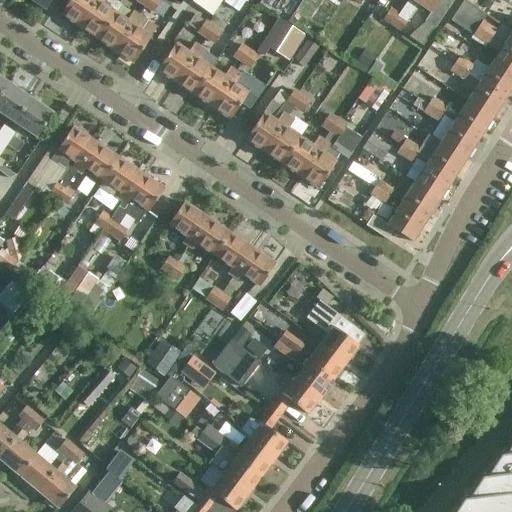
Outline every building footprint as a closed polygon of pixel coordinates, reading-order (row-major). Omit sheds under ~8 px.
[(28,0),(45,11),(51,0),(28,0)] [(70,0),(61,14),(79,26),(97,0),(70,0)] [(97,0),(79,26),(97,39),(115,13),(121,4),(115,0),(97,0)] [(144,8),(149,0),(137,0),(135,3),(144,8)] [(149,0),(144,8),(153,14),(162,0),(149,0)] [(226,0),(225,2),(247,17),(255,6),(245,0),(226,0)] [(390,26),(400,32),(418,5),(430,13),(424,22),(435,29),(454,0),(408,0),(399,14),(390,26)] [(463,0),(458,9),(511,43),(511,31),(500,24),(496,30),(483,22),(487,15),(463,0)] [(390,26),(399,14),(390,8),(382,20),(390,26)] [(494,61),(511,73),(511,43),(458,9),(450,22),(487,46),(488,44),(500,52),(494,61)] [(97,39),(115,51),(139,16),(134,13),(128,22),(115,13),(97,39)] [(156,28),(139,16),(115,51),(133,64),(151,38),(150,37),(156,28)] [(269,48),(289,62),(305,36),(278,19),(256,52),(263,57),(269,48)] [(206,20),(197,33),(206,39),(215,26),(206,20)] [(215,26),(206,39),(214,45),(223,32),(215,26)] [(307,40),(293,60),(304,68),(318,48),(307,40)] [(158,70),(176,83),(201,47),(195,43),(189,52),(176,43),(158,70)] [(241,64),(250,50),(241,45),(232,58),(241,64)] [(176,83),(194,95),(212,68),(213,68),(219,59),(201,47),(176,83)] [(250,50),(241,64),(250,70),(259,56),(250,50)] [(472,65),(459,56),(454,64),(506,98),(511,88),(511,73),(494,61),(489,70),(474,61),(472,65)] [(467,102),(493,119),(506,98),(454,64),(445,59),(441,66),(450,71),(449,72),(462,81),(459,85),(473,94),(467,102)] [(194,95),(212,107),(236,71),(230,67),(224,76),(213,68),(212,68),(194,95)] [(236,71),(212,107),(230,119),(241,104),(250,109),(250,110),(258,99),(265,88),(242,72),(241,74),(236,71)] [(0,78),(0,100),(10,86),(0,78)] [(371,79),(357,99),(377,112),(391,92),(371,79)] [(25,95),(10,86),(0,100),(0,113),(8,119),(25,95)] [(294,109),(303,96),(293,89),(284,103),(294,109)] [(37,138),(38,138),(53,114),(25,95),(8,119),(37,138)] [(303,96),(294,109),(302,115),(311,101),(303,96)] [(454,123),(479,139),(493,119),(467,102),(462,111),(449,102),(446,105),(433,97),(428,106),(442,115),(454,123)] [(412,106),(437,123),(442,115),(428,106),(417,98),(412,106)] [(289,116),(283,113),(283,112),(276,122),(264,113),(246,140),(264,152),(289,116)] [(330,133),(339,120),(329,114),(321,127),(330,133)] [(264,152),(282,165),(300,138),(288,129),(294,120),(289,116),(264,152)] [(339,120),(330,133),(337,138),(346,125),(339,120)] [(441,143),(466,160),(479,139),(454,123),(441,143)] [(3,125),(0,129),(0,156),(15,133),(3,125)] [(57,200),(66,187),(77,171),(78,171),(96,144),(73,128),(58,151),(51,146),(29,179),(49,193),(48,194),(57,200)] [(282,165),(300,177),(325,140),(319,136),(312,146),(300,138),(282,165)] [(362,148),(380,160),(388,148),(370,136),(362,148)] [(428,164),(453,180),(466,160),(441,143),(435,152),(422,144),(419,147),(405,139),(401,146),(415,156),(428,164)] [(300,177),(318,189),(336,163),(334,161),(340,153),(330,146),(331,144),(325,140),(300,177)] [(86,169),(104,180),(119,159),(96,144),(78,171),(82,174),(86,169)] [(415,156),(401,146),(396,154),(411,163),(415,156)] [(363,149),(356,159),(365,166),(372,155),(363,149)] [(117,198),(122,202),(141,174),(119,159),(104,180),(121,192),(117,198)] [(439,201),(453,180),(428,164),(414,184),(439,201)] [(149,211),(164,189),(141,174),(113,216),(102,231),(119,242),(128,230),(119,224),(125,215),(138,223),(147,210),(149,211)] [(374,187),(389,197),(394,189),(379,180),(374,187)] [(414,184),(401,205),(426,221),(439,201),(414,184)] [(66,187),(57,200),(66,206),(75,193),(66,187)] [(383,205),(389,197),(374,187),(368,196),(383,205)] [(184,244),(188,247),(208,219),(185,203),(169,226),(188,238),(184,244)] [(394,230),(412,242),(426,221),(401,205),(388,225),(373,215),(367,225),(388,239),(394,230)] [(101,231),(102,231),(113,216),(103,209),(88,233),(96,238),(101,231)] [(197,244),(215,256),(230,234),(208,219),(188,247),(193,250),(197,244)] [(229,275),(233,278),(252,249),(230,234),(215,256),(233,268),(229,275)] [(242,275),(260,287),(275,265),(252,249),(233,278),(238,280),(242,275)] [(169,276),(178,262),(168,257),(160,271),(169,276)] [(178,262),(169,276),(177,282),(186,267),(178,262)] [(53,304),(81,323),(91,316),(106,292),(119,272),(109,265),(99,280),(78,265),(67,282),(53,304)] [(52,305),(53,304),(67,282),(43,267),(28,289),(52,305)] [(214,306),(223,293),(213,287),(205,300),(214,306)] [(320,344),(347,363),(359,346),(358,345),(365,335),(327,306),(333,298),(322,289),(315,298),(318,301),(306,318),(328,334),(320,344)] [(223,293),(214,306),(223,312),(231,298),(223,293)] [(239,322),(255,302),(245,294),(229,314),(239,322)] [(25,304),(12,319),(32,335),(44,320),(25,304)] [(3,329),(0,332),(0,355),(14,339),(3,329)] [(279,340),(334,380),(347,363),(320,344),(313,354),(296,341),(285,333),(279,340)] [(230,340),(211,365),(228,379),(248,353),(230,340)] [(296,378),(321,396),(334,380),(279,340),(274,346),(286,355),(303,368),(296,378)] [(88,408),(113,379),(105,372),(80,402),(88,408)] [(155,397),(175,411),(190,391),(170,377),(155,397)] [(270,406),(269,408),(280,416),(282,414),(291,402),(308,414),(321,396),(296,378),(283,395),(280,393),(270,406)] [(134,413),(140,417),(149,405),(143,401),(134,413)] [(0,457),(28,424),(36,414),(26,406),(17,417),(20,420),(9,433),(0,425),(0,457)] [(244,438),(248,441),(248,440),(274,459),(287,442),(270,430),(279,418),(280,416),(269,408),(268,409),(259,421),(258,421),(248,418),(238,430),(244,438)] [(44,421),(36,414),(28,424),(35,430),(38,427),(44,421)] [(274,459),(248,440),(248,441),(241,450),(207,425),(202,432),(261,476),(274,459)] [(223,474),(249,493),(261,476),(195,427),(190,434),(196,439),(195,440),(214,455),(208,464),(222,475),(223,474)] [(0,457),(0,460),(18,476),(36,455),(20,442),(27,435),(22,430),(0,457)] [(511,511),(511,438),(506,450),(498,451),(487,472),(480,474),(468,493),(462,496),(451,511),(511,511)] [(18,476),(38,492),(62,464),(66,459),(67,458),(76,447),(67,439),(51,457),(54,460),(49,466),(36,455),(18,476)] [(67,458),(66,459),(74,465),(84,454),(76,447),(67,458)] [(118,449),(104,469),(118,479),(132,459),(118,449)] [(67,468),(62,464),(38,492),(59,510),(76,488),(61,475),(67,468)] [(196,486),(179,473),(172,482),(189,495),(196,486)] [(208,490),(197,503),(207,511),(209,510),(219,498),(235,510),(249,493),(223,474),(222,475),(210,491),(208,490)] [(70,511),(107,511),(110,509),(87,491),(70,511)] [(207,511),(197,503),(196,505),(189,511),(207,511)]
